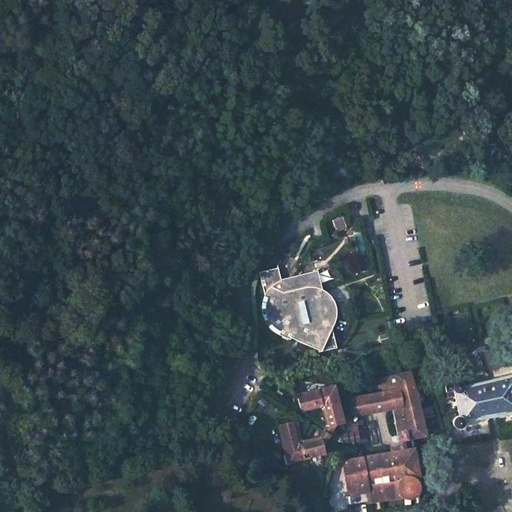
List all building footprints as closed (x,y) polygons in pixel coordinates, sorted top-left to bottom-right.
[(331,220),(335,231),(343,228),(339,217),(331,220)] [(278,267),(259,272),(265,294),(263,299),(262,302),(262,304),(262,313),(265,320),(266,323),(271,329),(272,331),(279,334),(290,339),(291,337),(319,349),(333,318),(333,312),(333,309),(332,305),(330,301),(328,298),(326,296),(319,291),(315,274),(282,282),(278,267)] [(469,367),(471,370),(473,379),(466,380),(463,384),(459,384),(453,385),(454,386),(445,388),(447,395),(454,394),(459,418),(457,418),(454,419),(452,422),(452,425),(453,428),(454,430),(455,431),(457,432),(460,432),(462,431),(464,430),(466,427),(466,425),(511,416),(511,371),(509,371),(509,370),(500,372),(498,364),(498,363),(498,359),(498,357),(496,354),(493,351),(491,349),(487,348),(485,348),(484,348),(483,348),(481,348),(477,349),(475,350),(473,352),(470,356),(469,359),(468,361),(469,364),(469,367)] [(380,391),(349,401),(353,419),(390,410),(397,440),(403,443),(426,437),(409,372),(378,377),(380,391)] [(335,424),(343,422),(344,422),(336,389),(333,390),(331,389),(330,386),(297,394),(300,407),(303,406),(304,410),(320,406),(322,407),(326,423),(330,423),(331,425),(335,424)] [(358,425),(363,424),(362,420),(350,422),(352,431),(340,433),(342,442),(360,439),(358,425)] [(319,440),(318,436),(302,440),(300,439),(297,423),(292,424),(292,421),(279,424),(288,462),(325,452),(323,443),(322,439),(319,440)] [(330,423),(326,423),(318,436),(319,440),(322,439),(323,443),(329,435),(332,429),(335,424),(331,425),(330,423)] [(367,440),(365,424),(363,424),(358,425),(360,439),(360,441),(367,440)] [(332,429),(329,435),(337,440),(340,435),(332,429)] [(412,451),(340,466),(347,498),(348,498),(350,506),(367,503),(368,506),(402,502),(403,502),(407,503),(409,503),(414,501),(416,499),(417,497),(419,495),(419,493),(419,492),(423,491),(412,451)]
